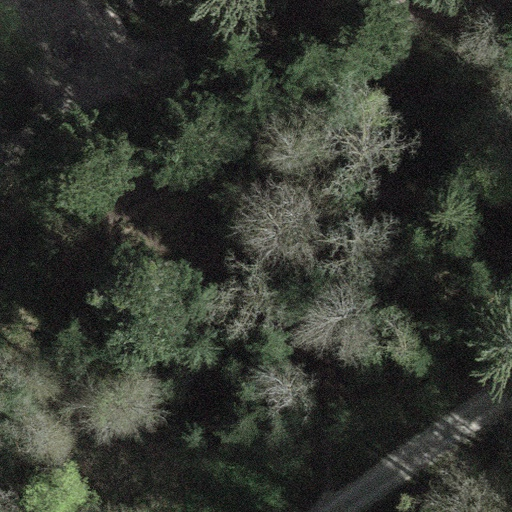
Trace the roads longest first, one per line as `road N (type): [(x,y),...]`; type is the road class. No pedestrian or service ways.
road 1 (track): [(93,93),(199,45),(366,0)]
road 2 (track): [(511,348),(310,511)]
